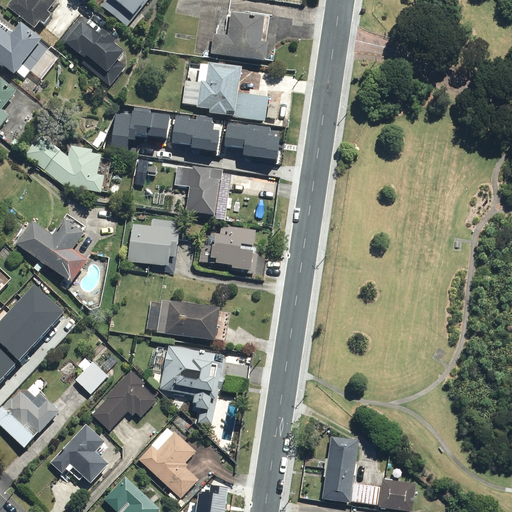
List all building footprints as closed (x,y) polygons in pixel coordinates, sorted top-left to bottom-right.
[(20,0),(14,0),(6,9),(32,33),(38,26),(41,29),(49,20),(46,17),(57,4),(52,0),(27,0),(24,3),(20,0)] [(107,0),(101,7),(130,32),(143,17),(139,13),(150,0),(107,0)] [(211,35),(208,58),(263,66),(266,47),(260,46),(264,21),(228,16),(225,37),(211,35)] [(116,64),(121,57),(111,50),(115,44),(99,32),(95,38),(78,25),(62,47),(82,62),(78,67),(109,89),(123,70),(116,64)] [(0,32),(0,70),(11,80),(17,74),(23,80),(29,73),(39,82),(57,62),(19,27),(8,39),(0,32)] [(207,113),(207,119),(265,123),(267,99),(236,97),(238,68),(198,66),(197,85),(183,84),(182,107),(195,108),(194,112),(207,113)] [(0,126),(7,118),(1,113),(15,96),(0,83),(0,126)] [(165,141),(169,116),(133,111),(132,118),(116,116),(111,149),(128,152),(131,136),(165,141)] [(214,125),(178,119),(174,145),(192,148),(191,151),(216,155),(219,135),(212,134),(214,125)] [(270,133),(229,126),(225,148),(244,151),(243,159),(277,164),(281,142),(269,140),(270,133)] [(91,152),(68,148),(65,159),(39,139),(24,156),(62,188),(99,195),(102,180),(95,178),(99,158),(90,156),(91,152)] [(148,163),(136,162),(135,176),(146,177),(148,163)] [(177,188),(188,189),(185,216),(225,220),(229,178),(209,176),(209,172),(178,169),(177,188)] [(129,193),(119,192),(118,204),(128,205),(129,193)] [(18,238),(13,245),(69,287),(87,264),(72,252),(86,233),(66,218),(49,241),(24,222),(14,235),(18,238)] [(150,227),(131,225),(126,264),(152,268),(151,273),(175,276),(181,226),(151,223),(150,227)] [(252,252),(254,236),(242,234),(243,231),(220,228),(218,240),(210,239),(207,263),(214,264),(214,267),(229,270),(229,274),(253,278),(257,252),(252,252)] [(0,291),(9,282),(0,272),(0,291)] [(20,299),(50,327),(64,311),(34,284),(20,299)] [(40,337),(50,327),(20,299),(10,310),(40,337)] [(155,334),(155,338),(212,346),(212,341),(224,343),(228,315),(150,304),(146,333),(155,334)] [(0,321),(29,349),(40,337),(10,310),(0,321)] [(0,342),(19,360),(29,349),(0,321),(0,342)] [(224,359),(154,346),(150,369),(162,371),(157,394),(193,400),(191,411),(199,413),(196,424),(212,427),(224,359)] [(0,371),(5,376),(15,364),(0,350),(0,371)] [(88,397),(109,377),(88,356),(76,367),(83,374),(74,382),(88,397)] [(144,387),(130,373),(104,400),(105,402),(91,417),(107,433),(127,413),(131,417),(135,414),(140,420),(157,403),(142,389),(144,387)] [(42,399),(45,397),(40,392),(46,386),(39,379),(22,396),(19,393),(0,412),(0,431),(22,452),(58,415),(42,399)] [(170,407),(162,400),(151,411),(160,419),(170,407)] [(103,444),(85,427),(48,465),(61,478),(69,469),(87,487),(106,468),(93,455),(103,444)] [(168,431),(138,460),(171,494),(167,498),(179,511),(186,504),(182,499),(199,482),(183,466),(195,455),(174,433),(172,435),(168,431)] [(357,443),(329,439),(321,503),(348,507),(349,505),(351,483),(357,443)] [(156,511),(124,480),(102,502),(112,511),(156,511)] [(351,483),(349,505),(373,508),(376,486),(351,483)] [(412,511),(414,486),(380,483),(378,511),(389,511),(412,511)] [(225,511),(229,487),(211,485),(210,490),(205,489),(204,492),(202,492),(202,493),(199,492),(196,511),(225,511)]
